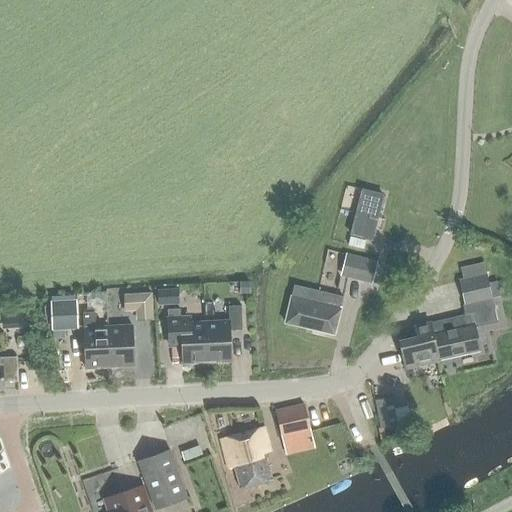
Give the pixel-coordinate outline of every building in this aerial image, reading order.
[(382,195),(365,191),(359,215),(355,214),(350,235),(371,240),(382,195)] [(376,262),(345,254),(340,274),(372,282),(376,262)] [(458,281),(464,306),(491,300),(485,275),(458,281)] [(249,282),(239,283),(239,295),(249,294),(249,282)] [(284,323),(333,335),(342,298),(293,286),(284,323)] [(177,290),(156,291),(157,306),(178,305),(177,290)] [(122,295),(123,312),(152,311),(151,294),(122,295)] [(48,302),(50,331),(77,330),(75,300),(48,302)] [(229,331),(241,330),(240,306),(227,307),(228,322),(204,323),(206,363),(230,362),(229,331)] [(181,364),(206,363),(204,323),(189,324),(189,316),(179,316),(179,309),(167,310),(168,348),(180,348),(181,364)] [(28,329),(27,311),(1,313),(2,330),(28,329)] [(107,328),(95,328),(94,312),(82,313),(83,329),(82,329),(84,369),(109,368),(107,328)] [(471,314),(428,324),(437,360),(479,351),(474,325),(473,325),(471,314)] [(412,327),(400,340),(399,341),(405,369),(437,362),(437,360),(428,324),(428,323),(412,327)] [(109,368),(133,366),(131,326),(107,328),(109,368)] [(0,389),(3,390),(2,382),(17,381),(15,358),(0,358),(0,389)] [(379,428),(396,425),(390,397),(373,400),(379,428)] [(274,412),(281,439),(310,432),(303,405),(274,412)] [(263,427),(219,439),(228,469),(233,468),(239,489),(272,480),(264,454),(270,452),(263,427)] [(137,462),(154,510),(186,499),(168,450),(137,462)] [(102,499),(102,500),(105,500),(109,511),(151,511),(142,485),(102,499)]
